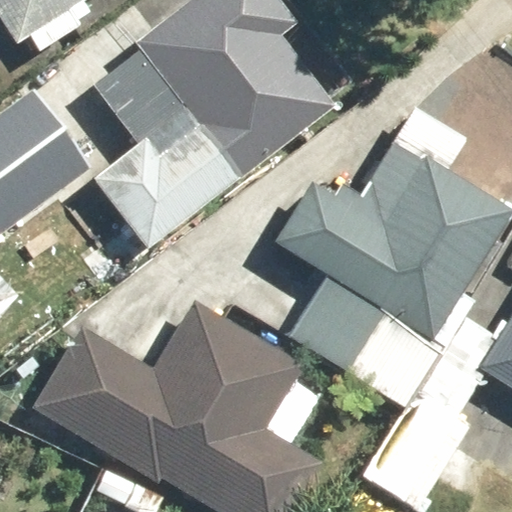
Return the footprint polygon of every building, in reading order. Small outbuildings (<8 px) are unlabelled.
[(0,0),(0,45),(75,0),(0,0)] [(312,117),(301,103),(307,98),(231,0),(169,0),(107,47),(158,113),(73,178),(132,254),(312,117)] [(33,87),(0,109),(0,222),(86,162),(33,87)] [(405,168),(368,235),(290,190),(254,251),(334,297),(333,299),(421,348),(494,217),(405,168)] [(511,302),(468,373),(511,400),(511,302)] [(251,434),(285,368),(173,311),(141,374),(63,332),(18,415),(197,511),(277,511),(304,462),(251,434)] [(0,339),(0,372),(16,360),(0,339)] [(408,399),(352,483),(396,511),(407,511),(460,433),(408,399)]
